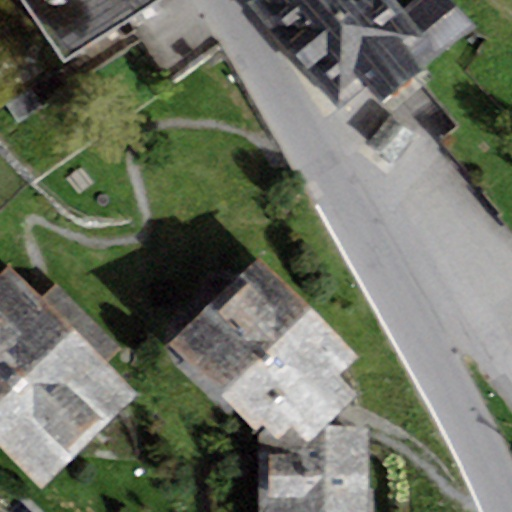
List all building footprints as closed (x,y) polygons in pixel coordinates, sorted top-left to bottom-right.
[(0,0),(0,106),(65,62),(158,0),(0,0)] [(253,0),(245,7),(290,58),(361,0),(253,0)] [(389,0),(361,0),(290,58),(334,113),(367,87),(384,107),(478,32),(451,0),(424,0),(403,17),(389,0)] [(392,165),(415,133),(390,115),(367,148),(392,165)] [(359,358),(262,260),(166,343),(261,438),(261,428),(326,427),(357,395),(337,375),(359,358)] [(7,269),(0,275),(0,450),(43,493),(137,401),(103,366),(122,349),(58,284),(40,302),(7,269)] [(366,511),(369,428),(326,427),(261,428),(261,438),(259,511),(366,511)]
